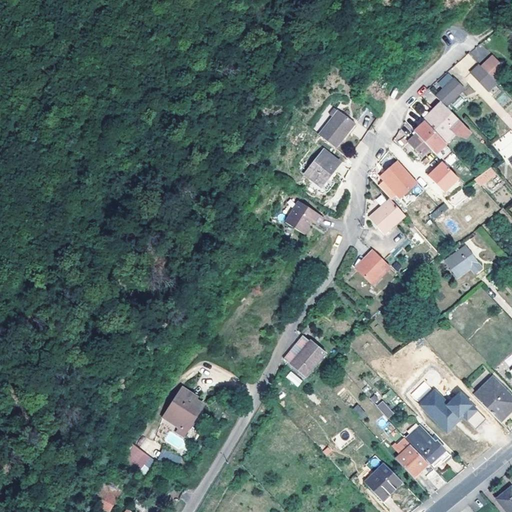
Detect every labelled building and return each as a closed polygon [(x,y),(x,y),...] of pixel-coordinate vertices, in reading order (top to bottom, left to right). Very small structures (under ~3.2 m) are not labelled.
[(503,69),(491,56),(480,67),(493,80),(503,69)] [(491,56),(503,69),(504,68),(492,56),(491,56)] [(486,90),(495,83),(493,80),(480,67),(477,65),(469,73),(486,90)] [(446,88),(456,97),(462,90),(453,81),(446,88)] [(445,107),(456,97),(446,88),(436,98),(441,104),(445,107)] [(445,107),(441,104),(433,111),(435,113),(433,114),(453,135),(463,124),(445,107)] [(318,135),(334,148),(353,124),(337,112),(318,135)] [(444,144),(453,135),(433,114),(424,124),(444,144)] [(444,144),(424,124),(414,134),(417,136),(430,151),(436,156),(446,147),(444,144)] [(472,133),(463,124),(453,135),(457,138),(467,139),(472,133)] [(410,142),(424,156),(430,151),(417,136),(410,142)] [(422,158),(424,156),(410,142),(408,144),(422,158)] [(318,158),(334,171),(340,164),(323,152),(318,158)] [(452,153),(444,160),(450,165),(457,158),(452,153)] [(320,187),(334,171),(318,158),(304,175),(320,187)] [(427,175),(445,193),(460,179),(442,160),(427,175)] [(421,189),(397,162),(390,168),(387,166),(385,168),(387,171),(384,173),(409,200),(421,189)] [(490,167),(474,179),(481,187),(496,174),(490,167)] [(448,198),(454,207),(468,198),(462,189),(448,198)] [(321,219),(298,200),(283,220),(300,234),(306,227),(304,226),(308,220),(315,225),(321,219)] [(403,216),(389,201),(368,221),(382,236),(403,216)] [(476,216),(472,211),(458,222),(454,217),(450,212),(444,205),(432,214),(451,236),(476,216)] [(443,265),(457,281),(469,271),(474,276),(480,270),(463,249),(443,265)] [(358,273),(372,287),(389,269),(373,253),(366,260),(368,261),(358,273)] [(511,263),(509,260),(501,267),(505,271),(510,267),(511,269),(511,263)] [(283,360),(288,363),(291,365),(310,343),(302,337),(283,360)] [(305,377),(324,355),(310,343),(291,365),(305,377)] [(298,387),(303,380),(290,371),(285,378),(298,387)] [(473,397),(499,422),(511,409),(511,399),(492,379),(473,397)] [(410,393),(415,400),(430,389),(425,382),(410,393)] [(436,388),(418,402),(444,434),(465,418),(474,429),(486,420),(462,390),(447,402),(436,388)] [(183,389),(163,419),(178,429),(182,431),(191,419),(194,421),(202,408),(195,403),(189,400),(192,395),(183,389)] [(377,406),(388,418),(392,413),(381,402),(377,406)] [(357,404),(352,409),(361,420),(367,415),(357,404)] [(194,421),(191,419),(182,431),(178,429),(176,433),(184,438),(194,421)] [(405,439),(421,457),(422,457),(434,468),(441,462),(442,463),(450,456),(436,442),(434,443),(419,427),(405,439)] [(404,439),(393,448),(400,455),(410,446),(404,439)] [(133,444),(123,458),(144,473),(154,460),(133,444)] [(395,460),(412,478),(427,464),(410,446),(400,455),(395,460)] [(164,447),(157,458),(173,469),(180,458),(164,447)] [(381,501),(401,484),(383,464),(364,483),(381,501)] [(426,476),(438,490),(446,484),(433,469),(426,476)] [(108,511),(111,511),(120,489),(104,483),(95,507),(108,511)] [(506,511),(511,511),(511,489),(497,500),(506,511)] [(138,499),(132,505),(140,511),(143,511),(147,508),(138,499)]
